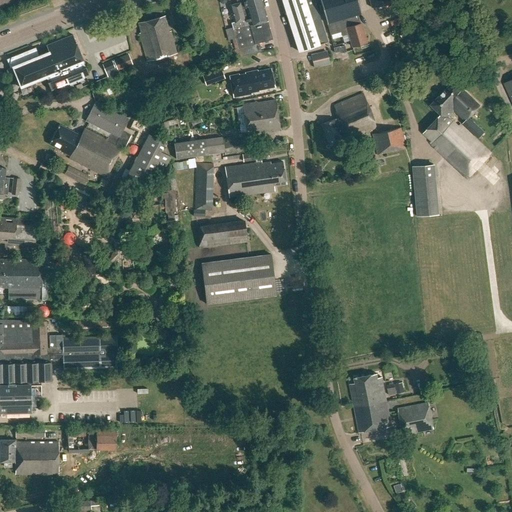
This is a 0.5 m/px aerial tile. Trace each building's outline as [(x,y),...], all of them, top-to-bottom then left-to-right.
[(0,0),(0,8),(15,0),(0,0)] [(236,0),(237,3),(230,5),(235,21),(231,22),(238,48),(234,49),(236,58),(261,51),(259,43),(271,39),(272,39),(261,0),(236,0)] [(281,0),(298,51),(327,42),(314,0),(281,0)] [(358,14),(361,13),(357,0),(319,0),(327,24),(358,14)] [(358,14),(327,24),(330,34),(341,31),(343,35),(348,33),(352,47),(366,43),(360,23),(358,24),(355,16),(358,15),(358,14)] [(177,53),(167,16),(137,24),(147,61),(177,53)] [(35,82),(35,83),(47,78),(48,81),(51,90),(89,74),(73,35),(46,46),(49,51),(38,55),(35,48),(7,59),(10,68),(12,67),(21,87),(35,82)] [(426,50),(437,61),(441,57),(430,46),(426,50)] [(311,56),(314,68),(329,64),(326,52),(311,56)] [(113,59),(118,70),(132,63),(128,53),(113,59)] [(102,64),(105,71),(115,67),(112,60),(102,64)] [(202,75),(205,85),(223,79),(220,69),(202,75)] [(257,70),(246,72),(247,73),(241,75),(240,74),(229,76),(233,98),(251,94),(251,93),(259,91),(259,90),(274,87),(270,69),(258,71),(257,70)] [(431,104),(441,115),(443,112),(448,117),(449,116),(455,110),(466,120),(463,123),(479,138),(485,132),(469,117),(480,105),(454,80),(431,104)] [(338,128),(334,119),(321,124),(329,146),(342,141),(339,132),(343,130),(346,139),(375,127),(363,94),(334,106),(341,127),(338,128)] [(256,102),(242,104),(247,134),(279,129),(275,100),(256,103),(256,102)] [(69,158),(106,177),(120,148),(123,149),(131,135),(122,131),(128,119),(95,102),(86,121),(110,133),(107,140),(84,129),(80,135),(59,125),(49,144),(60,150),(59,151),(70,156),(69,158)] [(429,141),(467,178),(491,153),(460,124),(459,126),(449,116),(448,117),(443,112),(441,115),(424,133),(430,140),(429,141)] [(190,120),(192,125),(202,121),(200,116),(190,120)] [(164,121),(164,136),(169,136),(169,125),(177,123),(176,118),(164,121)] [(373,134),(378,155),(405,149),(400,127),(373,134)] [(239,135),(222,137),(221,131),(203,134),(202,132),(173,137),(176,153),(241,142),(239,135)] [(162,137),(158,144),(164,147),(168,140),(162,137)] [(253,153),(242,155),(243,161),(261,159),(260,153),(253,154),(253,153)] [(261,163),(261,162),(224,167),(228,198),(274,191),(273,185),(286,183),(283,162),(270,164),(270,162),(261,163)] [(195,163),(195,210),(193,210),(193,216),(204,216),(204,210),(211,210),(212,164),(195,163)] [(413,166),(417,216),(438,214),(433,164),(413,166)] [(68,167),(64,174),(85,184),(89,177),(68,167)] [(4,178),(5,169),(0,168),(0,194),(7,195),(8,178),(4,178)] [(155,196),(155,212),(157,212),(158,228),(174,227),(174,212),(175,212),(174,189),(175,189),(174,176),(165,177),(167,192),(155,196)] [(11,194),(18,195),(20,178),(13,177),(11,194)] [(68,200),(87,209),(91,200),(73,190),(68,200)] [(425,224),(442,224),(442,216),(425,217),(425,224)] [(0,241),(4,242),(5,251),(39,249),(39,240),(35,240),(36,221),(0,217),(0,241)] [(206,226),(196,227),(199,248),(208,247),(206,226)] [(201,263),(206,304),(276,295),(271,254),(201,263)] [(42,259),(0,259),(0,285),(1,285),(1,287),(8,287),(8,289),(42,289),(42,259)] [(4,306),(4,317),(32,317),(32,306),(4,306)] [(0,412),(31,412),(31,397),(41,397),(41,382),(51,381),(50,366),(63,365),(63,368),(116,367),(115,338),(63,339),(63,348),(46,349),(46,321),(32,321),(32,320),(0,319),(0,412)] [(354,378),(355,382),(350,383),(354,405),(363,403),(363,405),(386,401),(382,380),(378,381),(377,374),(354,378)] [(404,392),(403,382),(396,383),(398,393),(404,392)] [(385,385),(387,394),(396,393),(394,383),(385,385)] [(363,403),(354,405),(359,432),(391,425),(386,401),(363,405),(363,403)] [(398,409),(402,435),(433,429),(428,403),(398,409)] [(15,436),(45,437),(45,428),(15,428),(15,436)] [(68,430),(68,454),(89,453),(89,450),(96,450),(96,451),(116,451),(116,443),(116,429),(68,430)] [(15,474),(58,474),(59,441),(15,441),(15,439),(0,439),(0,461),(4,461),(4,466),(11,466),(11,461),(15,461),(15,474)] [(397,493),(403,491),(401,483),(394,485),(397,493)] [(91,505),(99,504),(98,499),(72,502),(73,511),(74,511),(75,511),(79,511),(91,509),(91,505)]
